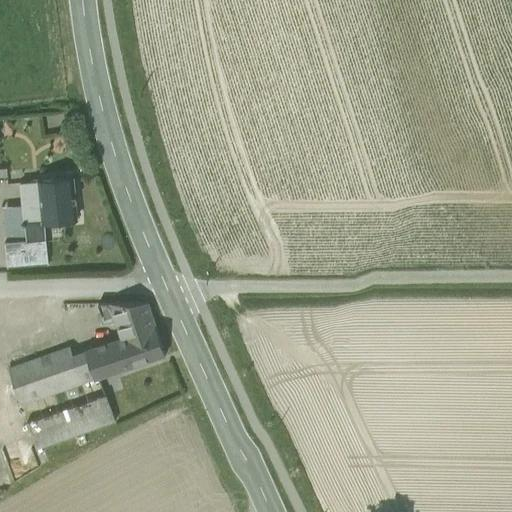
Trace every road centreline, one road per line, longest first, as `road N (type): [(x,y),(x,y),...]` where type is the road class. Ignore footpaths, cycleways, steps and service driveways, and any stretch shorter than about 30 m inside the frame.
road 1 (residential): [(167,281),(511,279)]
road 2 (secondary): [(84,0),(128,187),(167,281)]
road 3 (secondary): [(167,281),(271,511)]
road 4 (residential): [(0,283),(167,281)]
